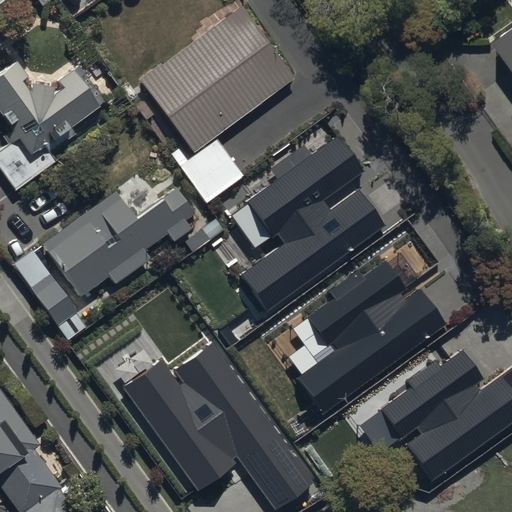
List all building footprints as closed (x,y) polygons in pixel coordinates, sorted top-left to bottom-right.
[(292,77),(238,3),(138,75),(191,149),(292,77)] [(511,108),(511,110),(511,111),(511,19),(493,33),(511,59),(511,108)] [(51,154),(45,147),(70,128),(64,120),(99,94),(72,58),(46,78),(24,74),(9,55),(0,61),(0,114),(7,125),(0,130),(0,132),(4,138),(0,141),(0,168),(12,184),(51,154)] [(277,179),(246,202),(272,237),(278,233),(285,243),(241,276),(267,311),(385,224),(359,189),(329,210),(322,200),(362,170),(338,137),(312,156),(304,144),(270,170),(277,179)] [(166,250),(159,241),(144,251),(140,244),(164,228),(168,234),(184,223),(180,217),(191,210),(170,180),(155,190),(150,183),(124,201),(112,185),(38,237),(76,291),(105,270),(110,277),(136,258),(142,267),(166,250)] [(84,320),(28,243),(8,258),(65,335),(84,320)] [(323,414),(445,322),(420,288),(404,300),(399,293),(405,288),(385,261),(364,276),(359,269),(329,292),(334,298),(308,318),(328,346),(332,343),(337,349),(297,379),(323,414)] [(160,356),(120,385),(198,493),(237,465),(233,460),(237,457),(275,509),(313,482),(212,343),(176,369),(186,382),(181,386),(160,356)] [(411,388),(379,411),(401,441),(418,428),(422,433),(405,445),(432,482),(511,423),(511,366),(479,390),(476,386),(483,380),(462,351),(439,368),(434,361),(406,381),(411,388)] [(0,482),(21,511),(76,511),(80,510),(29,439),(33,436),(0,388),(0,482)] [(503,511),(477,478),(447,502),(454,511),(503,511)]
